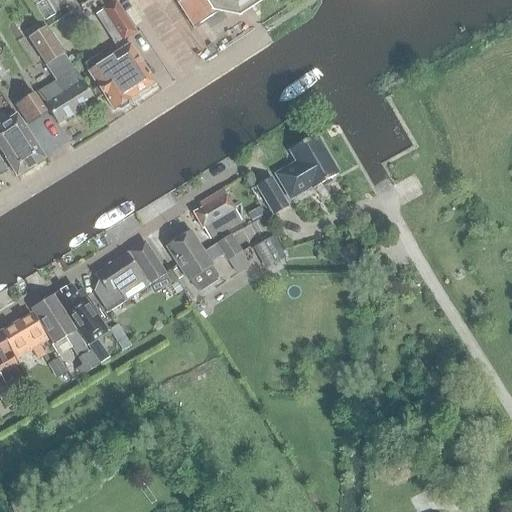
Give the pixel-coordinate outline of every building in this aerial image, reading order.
[(125,42),(137,34),(115,0),(101,10),(101,11),(95,15),(119,52),(105,61),(100,54),(83,65),(88,72),(88,73),(113,111),(116,109),(120,110),(127,105),(127,102),(154,84),(127,41),(125,42)] [(173,0),(192,29),(222,11),(214,0),(173,0)] [(45,27),(27,39),(45,67),(51,64),(63,56),(64,55),(45,27)] [(55,81),(37,93),(57,126),(95,102),(64,55),(63,56),(51,64),(45,67),(55,81)] [(15,107),(27,126),(46,114),(33,95),(15,107)] [(16,177),(44,159),(16,116),(0,125),(0,150),(5,159),(16,177)] [(312,190),(338,174),(315,135),(289,151),(296,163),(275,176),(290,200),(310,188),(312,190)] [(274,216),(287,208),(270,178),(256,187),(274,216)] [(210,240),(241,220),(223,190),(199,205),(202,209),(193,214),(203,229),(204,229),(210,240)] [(251,222),(263,216),(259,208),(247,214),(251,222)] [(203,253),(190,233),(166,248),(188,282),(190,281),(196,290),(200,291),(215,281),(216,277),(210,267),(211,266),(210,263),(222,255),(227,262),(241,253),(230,236),(203,253)] [(264,270),(286,258),(274,237),(253,248),(264,270)] [(146,243),(139,247),(127,255),(127,254),(95,275),(102,287),(94,293),(107,313),(147,286),(146,285),(159,278),(165,273),(146,243)] [(357,255),(357,249),(352,245),(346,245),(342,250),(343,256),(347,260),(353,259),(357,255)] [(176,295),(182,291),(175,281),(169,285),(176,295)] [(82,302),(70,286),(54,296),(88,346),(97,340),(109,332),(86,299),(82,302)] [(88,352),(76,334),(52,297),(31,310),(53,344),(50,346),(57,358),(71,349),(77,359),(81,365),(76,369),(81,377),(99,365),(90,351),(88,352)] [(0,331),(0,333),(11,352),(15,360),(32,351),(37,360),(45,355),(39,346),(47,341),(30,314),(0,331)] [(9,353),(11,352),(0,333),(0,378),(4,385),(11,380),(6,372),(17,366),(9,353)] [(101,364),(109,358),(97,340),(88,346),(101,364)] [(66,373),(58,358),(47,365),(56,380),(66,373)] [(0,399),(2,403),(11,397),(4,385),(0,378),(0,399)] [(375,480),(385,479),(382,463),(373,464),(375,480)]
